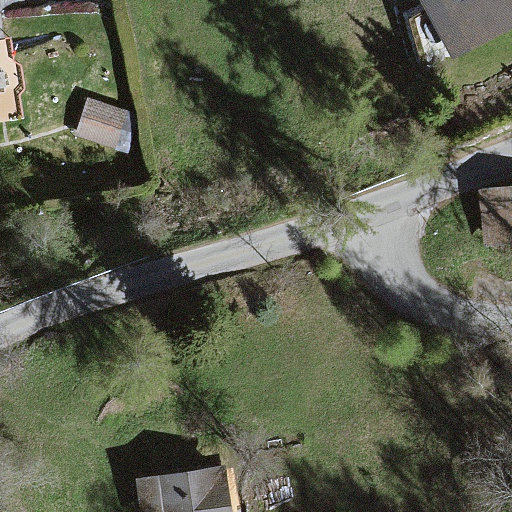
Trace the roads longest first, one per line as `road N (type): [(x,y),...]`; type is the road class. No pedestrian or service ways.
road 1 (unclassified): [(370,229),(118,311),(0,362)]
road 2 (residential): [(511,324),(452,314),(370,229)]
road 3 (unclassified): [(511,180),(370,229)]
